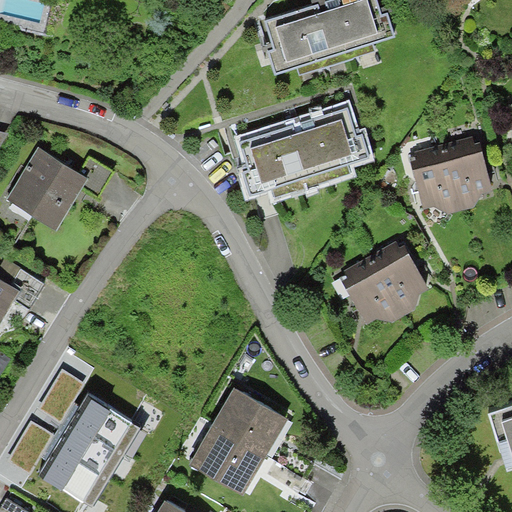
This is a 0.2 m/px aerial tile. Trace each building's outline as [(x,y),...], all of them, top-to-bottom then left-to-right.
[(372,0),(318,0),(258,18),(267,48),(262,51),(269,73),(292,66),(294,74),(376,49),(374,44),(391,39),(383,12),(377,14),(372,0)] [(346,107),(234,140),(243,169),(237,171),(244,195),(264,189),(267,198),(347,174),(343,163),(367,156),(360,131),(354,133),(346,107)] [(473,134),(406,154),(402,156),(420,207),(429,204),(440,214),(471,204),(477,195),(490,191),(473,134)] [(76,171),(36,148),(4,203),(51,230),(77,186),(95,197),(111,170),(85,155),(76,171)] [(390,230),(361,245),(399,316),(410,316),(412,294),(424,286),(390,230)] [(360,246),(323,265),(356,327),(373,319),(391,329),(397,317),(360,246)] [(7,289),(0,284),(0,319),(9,303),(27,314),(44,286),(18,271),(7,289)] [(84,383),(62,370),(38,407),(60,421),(84,383)] [(234,387),(212,426),(266,456),(288,418),(234,387)] [(141,428),(87,394),(37,473),(91,507),(141,428)] [(511,396),(481,407),(499,463),(509,460),(511,469),(511,396)] [(54,434),(31,421),(7,461),(30,474),(54,434)] [(244,494),(266,456),(212,426),(190,464),(244,494)] [(315,463),(283,445),(266,475),(298,493),(315,463)] [(186,511),(164,500),(157,511),(186,511)]
